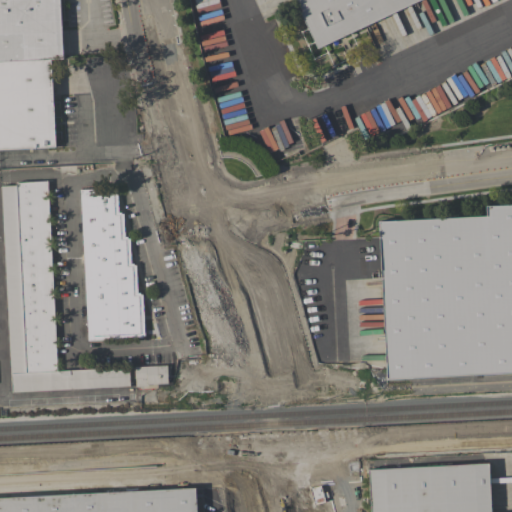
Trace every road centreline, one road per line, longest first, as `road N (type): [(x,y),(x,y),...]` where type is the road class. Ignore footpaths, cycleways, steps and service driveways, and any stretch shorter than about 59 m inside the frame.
road 1 (tertiary): [(511,168),(327,192),(190,236)]
road 2 (secondary): [(215,228),(156,0)]
road 3 (secondary): [(157,110),(190,236)]
